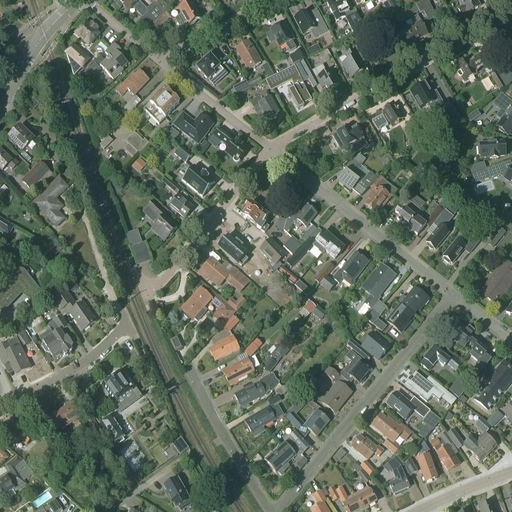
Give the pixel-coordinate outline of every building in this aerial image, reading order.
[(110,0),(119,9),(123,6),(128,11),(132,7),(143,18),(139,23),(146,30),(147,31),(149,29),(154,34),(154,33),(167,20),(158,4),(156,6),(154,4),(147,11),(139,2),(140,1),(139,0),(110,0)] [(181,0),(175,4),(182,16),(178,18),(184,28),(188,26),(189,26),(189,27),(193,26),(196,23),(195,22),(200,20),(194,8),(196,7),(194,3),(192,4),(189,0),(181,0)] [(327,4),(336,23),(345,18),(353,35),(364,29),(355,12),(350,14),(342,0),(335,0),(333,0),(330,0),(328,1),(327,4)] [(393,0),(383,5),(387,13),(392,11),(393,14),(399,11),(393,0)] [(456,0),(461,8),(458,10),(461,16),(465,13),(466,15),(479,7),(476,2),(478,1),(477,0),(456,0)] [(426,1),(396,17),(399,23),(413,15),(419,11),(420,13),(423,12),(428,21),(435,17),(426,1)] [(296,18),(294,19),(304,37),(313,32),(316,38),(327,33),(316,12),(309,16),(307,12),(302,15),(301,13),(295,17),(296,18)] [(414,26),(396,36),(404,50),(427,36),(420,23),(417,17),(411,20),(414,26)] [(85,24),(76,34),(88,46),(98,35),(94,32),(97,30),(91,24),(88,27),(85,24)] [(272,31),(270,31),(271,32),(265,35),(269,42),(275,40),(279,48),(285,45),(289,52),(296,49),(292,42),(293,41),(284,24),(277,28),(275,28),(273,29),(272,31)] [(247,43),(236,49),(248,71),(260,64),(251,47),(249,48),(247,43)] [(85,55),(92,60),(100,49),(93,44),(85,55)] [(108,58),(99,67),(113,81),(123,72),(121,70),(127,65),(119,56),(122,53),(114,45),(104,54),(108,58)] [(73,77),(89,61),(73,46),(65,54),(73,77)] [(347,62),(342,65),(350,80),(362,73),(358,66),(367,61),(359,46),(354,49),(355,51),(344,57),(347,62)] [(306,51),(309,57),(314,55),(311,49),(306,51)] [(301,60),(297,52),(288,57),(292,65),(301,60)] [(466,60),(455,67),(459,73),(457,74),(457,76),(458,78),(460,79),(461,78),(464,83),(477,75),(476,74),(487,68),(479,55),(472,59),(473,60),(468,63),(466,60)] [(209,57),(196,69),(207,82),(213,76),(215,79),(223,72),(209,57)] [(305,61),(299,64),(313,89),(319,86),(320,88),(324,85),(328,92),(340,85),(332,70),(326,74),(322,66),(311,72),(305,61)] [(268,80),(265,81),(271,92),(290,82),(291,82),(298,78),(293,67),(273,77),(268,80)] [(270,71),(265,74),(268,80),(273,77),(270,71)] [(496,73),(490,76),(499,91),(510,85),(502,72),(497,75),(496,73)] [(122,85),(115,92),(120,98),(123,95),(127,91),(133,96),(147,81),(139,73),(134,77),(133,75),(123,86),(122,85)] [(259,76),(247,83),(250,89),(262,82),(259,76)] [(301,84),(298,78),(291,82),(294,88),(287,92),(298,111),(304,108),(303,106),(311,101),(301,84)] [(233,89),(235,94),(236,95),(248,89),(245,83),(233,89)] [(418,88),(409,93),(420,112),(429,107),(431,112),(442,105),(435,93),(431,96),(428,89),(427,90),(424,86),(420,88),(419,86),(418,87),(418,88)] [(150,104),(143,111),(158,126),(165,119),(178,105),(164,90),(150,104)] [(266,94),(250,103),(254,110),(260,108),(267,122),(271,120),(273,119),(272,118),(279,115),(270,99),(269,99),(266,94)] [(511,130),(511,111),(511,110),(511,108),(511,103),(501,95),(496,101),(504,107),(496,117),(501,122),(496,128),(499,130),(498,131),(503,135),(504,134),(507,137),(511,130)] [(135,97),(124,109),(128,113),(139,101),(135,97)] [(454,102),(443,109),(444,112),(440,115),(445,124),(461,114),(454,102)] [(382,116),(371,123),(377,133),(388,127),(387,125),(389,124),(391,127),(394,124),(395,125),(396,125),(398,124),(399,122),(398,122),(402,120),(397,112),(398,112),(395,106),(391,108),(390,105),(383,108),(385,111),(382,113),(384,117),(382,118),(382,116)] [(182,114),(173,126),(197,146),(207,133),(206,132),(212,125),(210,124),(211,122),(205,117),(204,119),(200,116),(194,124),(182,114)] [(462,122),(469,124),(475,120),(471,115),(462,122)] [(421,133),(414,122),(405,127),(408,131),(403,134),(411,147),(420,142),(417,136),(421,133)] [(9,139),(7,140),(13,146),(14,144),(22,152),(27,147),(31,151),(39,143),(31,136),(30,137),(19,127),(8,138),(9,139)] [(166,128),(161,133),(167,138),(172,132),(166,128)] [(336,134),(332,137),(340,152),(344,149),(349,157),(345,159),(346,162),(353,157),(352,156),(366,148),(362,140),(355,128),(349,132),(348,129),(347,128),(342,130),(340,130),(340,129),(337,131),(337,134),(336,134)] [(218,129),(211,139),(219,145),(221,142),(228,148),(225,152),(233,159),(233,161),(233,162),(234,163),(235,164),(237,164),(238,163),(246,153),(241,149),(243,147),(236,141),(235,142),(218,129)] [(127,145),(123,150),(132,159),(137,154),(138,155),(149,145),(144,140),(142,142),(133,133),(124,142),(127,145)] [(456,149),(465,143),(459,134),(450,140),(456,149)] [(107,137),(99,146),(103,150),(112,142),(107,137)] [(302,143),(310,150),(316,145),(308,137),(302,143)] [(489,159),(489,160),(498,159),(497,158),(504,157),(503,143),(495,144),(495,142),(487,143),(487,145),(480,145),(480,148),(477,148),(478,157),(481,157),(481,160),(489,159)] [(191,156),(191,157),(180,148),(174,155),(185,164),(185,165),(192,157),(191,156)] [(0,169),(3,173),(8,168),(11,171),(17,165),(7,155),(5,157),(0,151),(0,169)] [(347,172),(338,184),(344,188),(343,189),(348,194),(349,192),(350,193),(353,189),(361,196),(377,180),(370,174),(366,178),(356,170),(364,161),(359,157),(342,169),(343,170),(343,169),(347,172)] [(144,165),(139,160),(131,167),(137,173),(144,165)] [(40,162),(36,167),(30,173),(39,181),(49,171),(40,162)] [(483,164),(469,169),(472,176),(485,171),(483,164)] [(485,171),(488,180),(504,174),(501,166),(485,171)] [(201,199),(202,199),(214,184),(213,184),(207,179),(208,179),(202,173),(202,174),(202,175),(194,168),(194,167),(193,167),(181,182),(182,182),(202,198),(201,199)] [(50,172),(41,182),(45,186),(54,176),(50,172)] [(39,181),(30,173),(22,182),(30,190),(39,181)] [(120,173),(116,177),(123,184),(127,180),(120,173)] [(376,191),(364,206),(375,214),(380,208),(382,209),(392,196),(380,187),(384,182),(380,178),(371,187),(376,191)] [(50,189),(34,205),(56,228),(64,220),(57,213),(62,208),(55,200),(67,188),(58,179),(49,188),(50,189)] [(169,182),(165,186),(176,195),(180,191),(169,182)] [(446,192),(442,197),(444,199),(449,203),(454,197),(446,192)] [(399,206),(394,212),(400,216),(396,221),(406,229),(418,214),(424,205),(411,195),(406,201),(406,200),(399,206)] [(178,196),(169,207),(184,220),(193,209),(178,196)] [(151,202),(146,208),(158,220),(150,229),(163,242),(167,239),(168,238),(169,238),(172,235),(172,234),(177,229),(164,217),(165,216),(151,202)] [(245,213),(241,217),(264,234),(268,228),(262,224),(267,217),(269,214),(259,206),(257,209),(250,205),(250,206),(248,206),(247,206),(245,209),(245,211),(245,212),(245,213)] [(286,221),(283,232),(287,235),(294,227),(297,230),(301,225),(306,228),(316,215),(306,206),(299,215),(295,211),(296,210),(295,210),(286,221)] [(437,208),(430,217),(431,217),(435,221),(443,212),(437,208)] [(437,229),(425,244),(427,245),(426,246),(426,248),(430,251),(432,251),(433,250),(434,251),(448,234),(443,229),(452,218),(443,212),(432,226),(437,229)] [(418,214),(406,229),(416,237),(425,226),(424,225),(419,221),(422,217),(418,214)] [(0,219),(0,229),(9,236),(14,228),(0,219)] [(130,225),(120,229),(124,241),(134,238),(130,225)] [(315,243),(312,247),(318,252),(321,255),(334,241),(324,232),(315,243)] [(496,234),(487,244),(493,249),(501,238),(496,234)] [(456,240),(442,257),(444,259),(443,260),(443,261),(448,265),(449,265),(450,264),(452,265),(463,250),(469,255),(479,242),(473,237),(469,243),(465,240),(461,244),(456,240)] [(246,254),(241,249),(242,248),(236,243),(234,245),(231,241),(227,238),(218,248),(226,255),(227,256),(226,257),(234,264),(236,263),(237,264),(236,264),(242,269),(248,262),(243,257),(246,254)] [(291,239),(283,248),(291,256),(299,247),(291,239)] [(270,240),(259,251),(274,267),(285,256),(270,240)] [(47,247),(55,257),(63,250),(54,241),(47,247)] [(334,241),(321,255),(322,256),(325,252),(334,260),(344,250),(334,241)] [(286,263),(291,269),(301,258),(296,253),(286,263)] [(335,279),(334,281),(338,284),(345,276),(352,282),(367,263),(356,254),(341,273),(340,272),(335,279)] [(211,260),(198,274),(204,279),(206,277),(218,288),(224,281),(239,294),(250,281),(226,261),(220,268),(211,260)] [(488,288),(482,296),(494,305),(500,297),(501,298),(511,283),(511,267),(505,262),(486,287),(488,288)] [(329,264),(314,281),(319,285),(333,268),(329,264)] [(0,309),(1,310),(23,287),(29,293),(35,286),(29,281),(35,275),(25,266),(0,291),(0,309)] [(375,272),(362,290),(371,297),(365,305),(370,309),(369,310),(374,314),(382,305),(375,300),(394,276),(382,267),(377,273),(375,272)] [(282,268),(278,273),(294,285),(297,281),(298,279),(290,273),(289,274),(287,273),(288,272),(283,268),(282,269),(282,268)] [(326,277),(319,285),(328,293),(335,285),(326,277)] [(68,289),(71,293),(78,288),(75,284),(68,289)] [(402,297),(397,303),(400,306),(412,315),(419,307),(421,309),(428,300),(414,289),(405,300),(402,297)] [(200,290),(181,311),(192,321),(211,299),(200,290)] [(66,293),(52,303),(63,318),(69,314),(82,332),(96,323),(83,304),(82,304),(80,301),(75,305),(66,293)] [(213,302),(219,307),(220,308),(217,312),(226,320),(233,312),(226,306),(217,297),(213,302)] [(231,300),(226,306),(233,312),(236,315),(246,304),(240,299),(235,304),(231,300)] [(305,299),(302,302),(307,306),(303,310),(308,316),(315,309),(305,299)] [(382,305),(374,314),(379,318),(386,309),(382,305)] [(392,316),(386,323),(400,334),(407,326),(405,324),(412,315),(400,306),(396,312),(391,308),(388,312),(392,316)] [(369,310),(363,319),(381,333),(386,328),(377,321),(379,318),(374,314),(369,310)] [(102,312),(98,318),(107,324),(111,319),(102,312)] [(233,317),(223,328),(228,333),(238,322),(233,317)] [(61,318),(36,335),(42,344),(41,348),(45,354),(46,354),(49,355),(50,355),(54,362),(63,356),(64,357),(65,357),(67,357),(70,355),(71,353),(72,352),(71,352),(72,348),(62,332),(68,328),(61,318)] [(34,337),(26,326),(22,329),(32,342),(33,344),(36,342),(34,338),(34,337)] [(463,349),(468,343),(470,344),(472,342),(471,342),(472,341),(474,339),(471,337),(474,333),(469,328),(465,332),(458,326),(449,337),(463,349)] [(22,329),(15,333),(25,347),(32,342),(22,329)] [(373,334),(362,348),(372,356),(374,354),(380,359),(388,349),(379,342),(380,340),(373,334)] [(180,344),(177,338),(169,342),(171,348),(180,344)] [(221,345),(209,351),(214,363),(239,351),(232,338),(220,344),(221,345)] [(495,357),(489,352),(474,339),(472,341),(471,342),(472,342),(470,344),(472,346),(475,349),(473,352),(469,356),(478,363),(475,367),(481,372),(495,357)] [(15,341),(0,347),(0,360),(2,363),(8,361),(15,377),(30,370),(26,361),(27,361),(27,359),(25,354),(24,354),(22,355),(15,341)] [(350,341),(346,346),(358,356),(368,364),(372,359),(350,341)] [(445,342),(441,347),(447,352),(451,348),(445,342)] [(252,345),(244,354),(249,358),(257,350),(252,345)] [(424,361),(421,365),(429,372),(432,367),(433,367),(437,362),(443,368),(449,361),(433,348),(433,349),(429,355),(427,353),(423,358),(424,360),(424,361)] [(361,362),(350,353),(346,358),(352,363),(344,373),(358,385),(359,384),(361,386),(365,380),(363,379),(368,373),(359,366),(361,362)] [(454,358),(448,366),(455,372),(462,365),(454,358)] [(247,360),(222,372),(230,388),(238,384),(237,382),(254,373),(247,360)] [(269,374),(276,365),(271,360),(263,369),(269,374)] [(511,372),(502,365),(474,401),(487,412),(511,380),(511,372)] [(329,369),(324,375),(335,384),(340,378),(329,369)] [(412,378),(405,386),(413,393),(414,392),(417,394),(416,395),(426,404),(432,397),(438,402),(443,396),(445,398),(448,395),(434,383),(431,387),(415,373),(411,378),(412,378)] [(117,376),(103,386),(116,403),(123,398),(130,394),(133,391),(133,390),(134,389),(129,382),(127,383),(120,374),(117,376)] [(262,382),(234,396),(242,412),(250,408),(248,405),(265,396),(269,393),(272,395),(280,385),(276,382),(274,379),(272,375),(261,380),(262,382)] [(320,379),(315,386),(318,389),(324,382),(320,379)] [(338,384),(321,404),(335,415),(351,394),(338,384)] [(467,391),(462,387),(453,398),(458,402),(467,391)] [(277,396),(267,402),(271,408),(281,402),(278,398),(285,394),(282,388),(275,392),(277,396)] [(390,401),(387,405),(405,420),(413,411),(423,419),(429,412),(414,399),(409,405),(396,394),(395,395),(392,395),(389,399),(390,401)] [(464,396),(459,402),(466,407),(471,400),(464,396)] [(511,402),(511,403),(502,412),(511,422),(511,397),(509,400),(511,402)] [(54,419),(49,422),(55,433),(60,430),(61,431),(74,424),(77,429),(73,432),(81,444),(90,438),(79,420),(80,419),(77,415),(79,414),(76,410),(75,411),(71,404),(69,404),(64,407),(63,409),(64,411),(53,418),(54,419)] [(268,409),(244,422),(254,438),(264,432),(262,428),(275,421),(274,421),(282,416),(277,407),(269,412),(268,409)] [(316,412),(304,428),(316,438),(328,422),(316,412)] [(474,413),(469,419),(473,422),(472,423),(474,424),(485,434),(491,428),(474,413)] [(293,414),(287,419),(297,430),(303,425),(293,414)] [(422,424),(425,427),(432,432),(440,422),(430,414),(422,424)] [(111,416),(100,423),(115,446),(127,439),(111,416)] [(380,416),(372,426),(388,440),(384,445),(394,454),(399,449),(393,444),(398,438),(405,443),(412,435),(401,425),(398,428),(387,418),(385,420),(380,416)] [(0,424),(0,436),(7,443),(12,437),(14,439),(16,437),(25,446),(31,440),(8,418),(1,426),(0,424)] [(94,423),(88,427),(96,440),(102,436),(94,423)] [(446,431),(444,432),(458,450),(463,446),(480,463),(486,457),(482,453),(483,452),(479,448),(481,446),(477,442),(472,437),(464,445),(453,431),(449,434),(446,431)] [(289,440),(264,462),(270,468),(289,451),(288,450),(293,445),(294,445),(301,438),(296,432),(288,439),(289,440)] [(440,438),(430,444),(448,473),(459,466),(448,448),(452,444),(445,434),(440,438)] [(484,435),(477,442),(481,446),(479,448),(483,452),(482,453),(486,457),(496,447),(484,435)] [(353,446),(351,448),(367,461),(373,454),(378,458),(383,452),(378,447),(376,449),(366,440),(364,442),(359,438),(358,439),(357,438),(354,441),(352,445),(353,446)] [(171,446),(179,456),(188,449),(180,439),(171,446)] [(289,451),(270,468),(276,475),(300,453),(294,445),(293,445),(288,450),(289,451)] [(342,450),(334,458),(339,462),(346,455),(342,450)] [(0,460),(0,462),(3,466),(9,461),(5,456),(0,460)] [(429,456),(417,461),(425,483),(436,479),(431,465),(434,463),(432,460),(431,456),(429,457),(429,456)] [(393,461),(391,462),(398,470),(403,466),(396,458),(395,459),(394,457),(392,460),(393,461)] [(5,479),(0,482),(0,501),(4,499),(3,498),(13,491),(12,489),(23,482),(20,477),(29,471),(23,462),(21,463),(17,458),(6,467),(10,473),(4,477),(5,479)] [(410,460),(404,466),(411,476),(417,473),(410,460)] [(365,463),(360,468),(369,477),(374,472),(365,463)] [(357,466),(352,470),(365,485),(370,481),(357,466)] [(127,471),(118,477),(125,488),(134,481),(127,471)] [(404,479),(401,472),(393,475),(395,480),(388,484),(393,496),(394,495),(395,497),(401,494),(400,493),(409,489),(405,479),(404,479)] [(177,480),(163,488),(175,508),(189,500),(177,480)] [(368,488),(355,495),(363,510),(376,503),(368,488)] [(333,489),(328,492),(334,503),(339,500),(341,503),(343,507),(345,511),(359,511),(363,510),(355,495),(347,499),(342,489),(335,492),(333,489)] [(318,507),(310,511),(327,511),(323,504),(326,502),(324,498),(328,496),(325,490),(312,497),(318,507)] [(47,511),(50,511),(62,511),(54,500),(46,506),(47,507),(42,510),(42,509),(37,511),(47,511)] [(494,511),(491,503),(478,508),(479,511),(494,511)]
